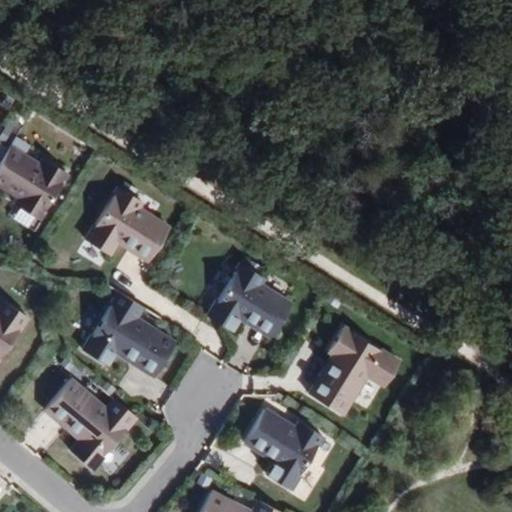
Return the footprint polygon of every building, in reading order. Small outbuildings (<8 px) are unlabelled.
[(34,220),(65,173),(10,138),(0,152),(0,188),(13,197),(9,204),(34,220)] [(141,201),(118,186),(85,239),(108,253),(116,241),(119,236),(151,255),(168,227),(137,207),(141,201)] [(119,236),(116,241),(147,260),(151,255),(119,236)] [(264,277),(240,262),(207,315),(230,330),(238,317),(242,312),(273,331),(290,303),(259,283),(264,277)] [(174,343),(134,317),(142,305),(119,291),(82,349),(105,363),(113,350),(116,345),(157,370),(174,343)] [(0,354),(27,316),(5,300),(0,306),(0,354)] [(242,312),(238,317),(270,336),(273,331),(242,312)] [(312,396),(338,413),(364,372),(384,384),(399,361),(342,326),(328,349),(334,353),(338,356),(312,396)] [(116,345),(113,350),(154,375),(157,370),(116,345)] [(338,356),(334,353),(309,394),(312,396),(338,356)] [(92,469),(136,416),(115,399),(106,410),(69,379),(48,404),(85,435),(81,439),(71,451),(92,469)] [(48,404),(45,409),(81,439),(85,435),(48,404)] [(299,421),(295,428),(264,408),(246,437),(277,456),(274,461),(266,474),(289,488),(323,435),(299,421)] [(246,437),(243,442),(274,461),(277,456),(246,437)] [(282,511),(258,500),(251,511),(250,511),(209,491),(198,511),(282,511)]
